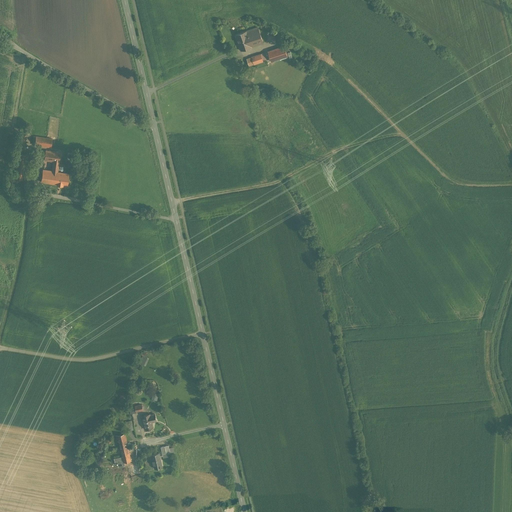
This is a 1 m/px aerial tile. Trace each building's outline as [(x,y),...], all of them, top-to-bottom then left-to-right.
[(247,31),(235,35),(240,50),(263,43),(258,27),(247,31)] [(284,46),(268,51),(271,61),(287,56),(284,46)] [(260,54),(251,57),(253,64),(263,61),(260,54)] [(26,135),(19,134),(12,177),(25,179),(29,150),(24,149),(26,135)] [(52,139),(36,136),(34,145),(51,147),(51,143),(52,139)] [(53,161),(52,171),(57,171),(60,153),(45,150),(44,159),(53,161)] [(69,173),(57,171),(52,171),(42,169),(40,182),(67,187),(69,173)] [(139,363),(145,366),(149,358),(142,355),(139,363)] [(153,428),(151,422),(150,415),(150,414),(141,416),(142,421),(144,421),(145,430),(153,428)] [(119,441),(120,449),(128,447),(125,434),(116,436),(117,441),(119,441)] [(168,445),(160,447),(162,455),(170,453),(168,445)] [(122,456),(121,457),(122,462),(124,462),(131,460),(128,447),(120,449),(122,456)] [(159,454),(150,455),(151,461),(153,460),(154,468),(162,467),(159,454)] [(125,465),(124,462),(122,462),(121,457),(114,458),(115,464),(117,463),(118,467),(125,465)] [(139,464),(132,466),(133,475),(141,473),(139,464)]
